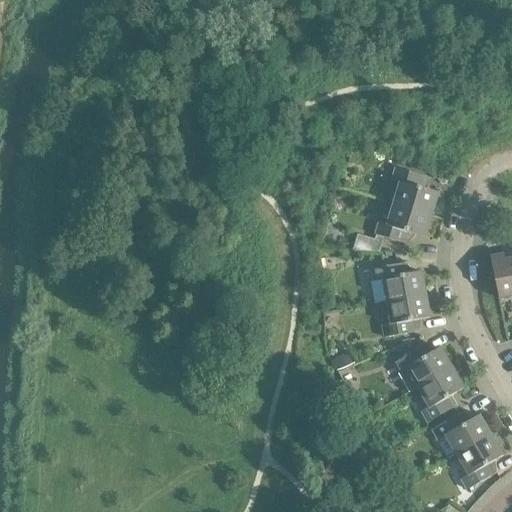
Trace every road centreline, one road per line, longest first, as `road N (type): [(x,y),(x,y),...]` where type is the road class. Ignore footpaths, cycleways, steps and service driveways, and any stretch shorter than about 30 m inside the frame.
road 1 (residential): [(511,163),(476,178),(462,205),(455,257),(458,307),(511,417)]
road 2 (track): [(47,272),(42,511)]
